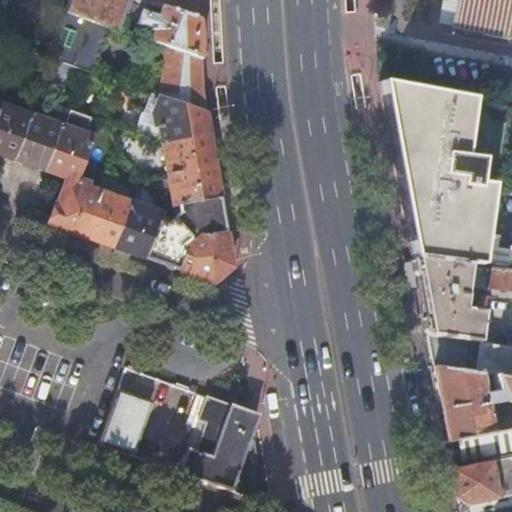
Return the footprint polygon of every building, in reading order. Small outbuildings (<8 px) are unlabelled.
[(67,0),(63,12),(101,25),(119,31),(130,0),(133,0),(196,21),(195,0),(67,0)] [(133,0),(130,0),(119,31),(163,47),(198,59),(197,40),(196,21),(133,0)] [(452,0),(445,0),(442,20),(449,22),(452,0)] [(511,0),(459,0),(454,26),(511,36),(511,0)] [(101,25),(63,12),(47,58),(48,59),(84,72),(101,25)] [(198,59),(163,47),(156,97),(203,113),(201,103),(201,96),(200,88),(199,80),(199,73),(198,68),(198,59)] [(394,172),(474,183),(477,161),(462,158),(470,101),(426,92),(424,91),(378,82),(385,122),(394,172)] [(203,113),(156,97),(152,112),(156,129),(158,128),(161,143),(207,136),(205,127),(203,113)] [(37,119),(28,116),(13,160),(24,164),(43,171),(58,127),(63,114),(59,108),(49,104),(42,108),(37,119)] [(28,116),(0,105),(0,155),(5,157),(13,160),(28,116)] [(58,127),(43,171),(51,174),(66,179),(66,178),(73,181),(73,179),(88,138),(62,128),(58,127)] [(210,157),(207,136),(161,143),(166,175),(212,168),(210,157)] [(216,190),(212,168),(166,175),(171,202),(172,206),(177,205),(218,199),(216,190)] [(474,185),(474,183),(394,172),(402,215),(410,259),(470,266),(476,267),(478,268),(480,248),(483,225),(488,187),(474,185)] [(54,205),(46,226),(78,237),(82,238),(97,193),(84,188),(86,184),(73,179),(73,181),(66,178),(66,179),(55,206),(54,205)] [(97,193),(82,238),(110,249),(113,249),(129,204),(97,193)] [(221,216),(218,199),(177,205),(178,214),(173,219),(172,219),(193,243),(202,236),(223,233),(221,216)] [(155,214),(129,204),(113,249),(141,259),(144,260),(158,220),(159,216),(155,214)] [(158,220),(144,260),(173,271),(176,272),(184,251),(193,243),(172,219),(167,223),(158,220)] [(226,250),(223,233),(202,236),(193,243),(184,251),(176,272),(211,284),(229,268),(226,250)] [(424,336),(475,343),(478,326),(485,327),(488,310),(485,306),(471,304),(469,311),(460,309),(464,278),(468,279),(470,266),(410,259),(411,262),(416,291),(418,302),(424,336)] [(411,292),(416,291),(411,262),(406,263),(411,292)] [(511,271),(478,268),(476,267),(474,286),(511,291),(511,271)] [(511,380),(511,347),(506,347),(475,343),(424,336),(427,353),(430,369),(511,380)] [(437,404),(444,444),(459,441),(511,430),(508,416),(487,420),(485,410),(492,409),(491,405),(504,402),(511,403),(511,380),(430,369),(437,404)] [(97,445),(111,450),(130,397),(130,396),(116,392),(97,445)] [(130,397),(111,450),(130,457),(131,457),(150,403),(130,396),(130,397)] [(218,404),(195,396),(184,426),(193,429),(185,450),(177,474),(229,493),(247,441),(255,417),(218,404)] [(508,416),(511,430),(511,403),(504,402),(491,405),(492,409),(485,410),(487,420),(508,416)] [(463,462),(511,452),(511,430),(459,441),(463,462)] [(466,506),(511,496),(511,458),(449,470),(451,482),(454,498),(466,506)]
